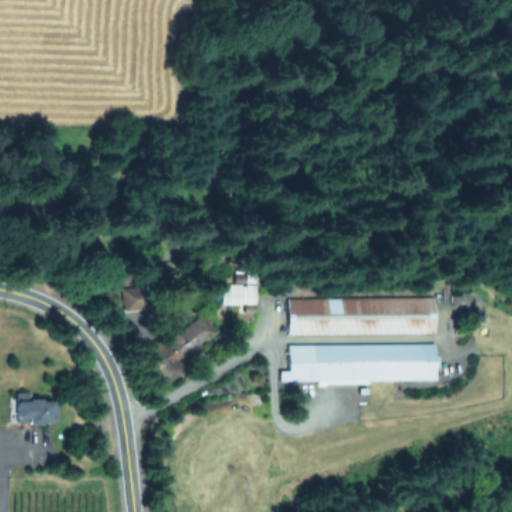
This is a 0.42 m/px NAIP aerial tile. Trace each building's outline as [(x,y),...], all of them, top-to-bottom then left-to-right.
[(218,283),(217,302),(251,303),(252,273),(241,273),(241,284),(218,283)] [(134,285),(117,287),(120,308),(136,306),(134,285)] [(164,362),(213,336),(203,316),(153,342),(164,362)] [(277,380),(433,377),(432,342),(285,344),(285,369),(277,369),(277,380)] [(48,398),(24,398),(24,399),(13,399),(13,421),(48,421),(48,398)]
